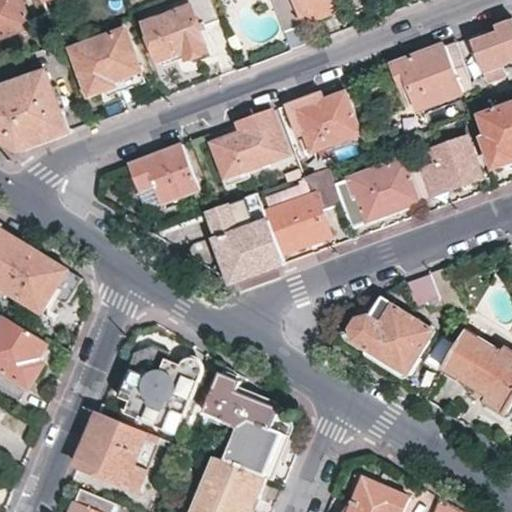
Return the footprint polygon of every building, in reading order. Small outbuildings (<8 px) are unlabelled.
[(0,0),(0,39),(33,28),(22,0),(0,0)] [(54,0),(47,0),(44,1),(51,20),(60,17),(54,0)] [(211,0),(193,0),(196,6),(146,25),(160,61),(185,52),(187,59),(209,51),(201,27),(218,20),(211,0)] [(294,0),(273,0),(293,50),(310,43),(303,22),(294,0)] [(294,0),(303,22),(341,7),(338,0),(294,0)] [(511,19),(497,26),(498,32),(472,42),(487,81),(508,73),(506,69),(505,65),(511,62),(511,19)] [(142,71),(127,28),(73,49),(90,96),(115,87),(115,81),(142,71)] [(414,57),(392,66),(400,87),(406,85),(416,110),(462,93),(467,103),(478,99),(456,41),(414,57)] [(44,144),(71,133),(48,72),(0,89),(0,142),(18,153),(44,144)] [(511,86),(508,73),(487,81),(491,94),(511,87),(511,86)] [(313,96),(293,104),(312,153),(361,135),(345,92),(324,101),(322,93),(313,96)] [(511,105),(483,116),(491,138),(486,139),(497,167),(511,162),(511,105)] [(273,111),(239,124),(242,134),(213,145),(229,186),(251,178),(249,171),(290,156),(273,111)] [(492,170),(479,133),(433,151),(438,164),(423,169),(434,195),(484,177),(483,174),(492,170)] [(421,135),(400,142),(403,149),(423,142),(421,135)] [(152,157),(129,166),(139,193),(155,188),(162,206),(200,192),(182,146),(152,157)] [(422,203),(406,158),(336,183),(343,204),(352,228),(422,203)] [(336,183),(330,168),(305,177),(312,196),(268,212),(284,255),(334,236),(324,211),(343,204),(336,183)] [(285,174),(289,184),(302,179),(298,170),(285,174)] [(260,195),(217,209),(207,215),(231,282),(258,272),(286,262),(284,255),(268,212),(267,212),(260,195)] [(41,253),(2,229),(0,231),(0,288),(44,314),(55,299),(69,306),(84,280),(41,253)] [(450,266),(432,273),(440,297),(449,322),(467,315),(450,266)] [(432,273),(408,281),(417,305),(440,297),(432,273)] [(420,356),(436,329),(429,325),(430,324),(395,303),(394,304),(383,298),(374,316),(370,316),(370,314),(356,318),(352,326),(350,325),(354,341),(404,372),(416,354),(420,356)] [(48,343),(5,317),(0,324),(0,390),(19,402),(26,389),(29,389),(43,364),(38,361),(48,343)] [(468,329),(458,345),(458,346),(444,368),(477,389),(475,394),(507,414),(511,405),(511,350),(505,346),(501,350),(468,329)] [(172,412),(184,416),(202,373),(203,369),(202,364),(199,361),(195,357),(188,356),(183,359),(180,365),(165,360),(158,374),(149,378),(129,371),(118,400),(127,404),(123,414),(163,432),(172,412)] [(236,372),(225,364),(204,414),(240,429),(226,461),(266,477),(271,479),(280,460),(275,457),(285,433),(272,427),(280,409),(238,391),(244,377),(236,372)] [(88,437),(76,466),(136,490),(145,468),(132,463),(145,433),(98,413),(88,437)] [(158,438),(145,433),(132,463),(145,468),(158,438)] [(266,477),(226,461),(214,457),(190,511),(242,511),(249,496),(258,499),(266,477)] [(401,511),(407,496),(362,478),(349,510),(347,509),(346,511),(401,511)] [(104,511),(108,504),(75,491),(70,503),(73,504),(69,511),(104,511)]
